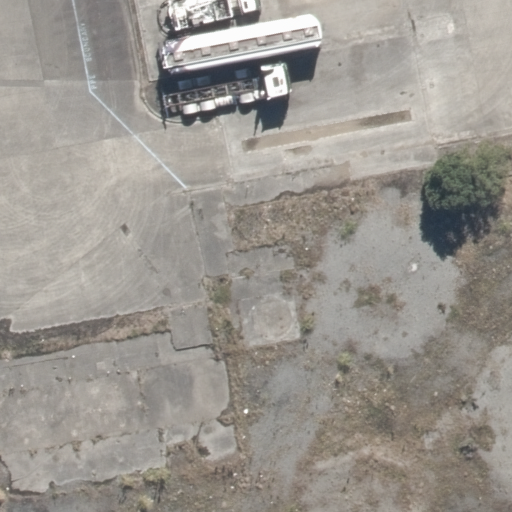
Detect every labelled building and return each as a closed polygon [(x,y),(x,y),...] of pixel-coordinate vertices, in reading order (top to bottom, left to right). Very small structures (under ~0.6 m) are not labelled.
[(232,197),(350,177),(352,189),(442,173),(440,162),(478,155),(452,0),(135,0),(152,92),(213,82),(232,197)] [(367,247),(361,251),(353,258),(347,266),(342,275),(339,285),(338,295),(338,306),(340,316),(344,325),(350,334),(357,342),(365,348),(374,353),(384,356),(395,357),(405,357),(415,354),(425,351),(433,345),(441,338),(447,330),(452,320),(455,310),(457,300),(456,290),(454,280),(450,270),(444,261),(437,254),(429,247),(420,243),(410,240),(399,238),(389,239),(379,241),(369,245),(367,247)] [(265,358),(237,362),(244,417),(317,407),(302,300),(258,306),(265,358)] [(136,511),(136,492),(94,494),(95,511),(64,511),(63,511),(58,509),(54,508),(49,508),(45,508),(36,455),(39,455),(42,453),(45,451),(47,449),(49,447),(50,443),(51,440),(51,437),(51,434),(50,431),(50,430),(62,428),(62,430),(63,433),(65,436),(67,439),(69,441),(72,443),(75,444),(81,445),(84,445),(87,444),(90,443),(93,441),(95,439),(97,436),(99,433),(100,430),(100,427),(100,424),(100,422),(113,419),(113,421),(114,424),(116,426),(118,428),(121,430),(123,432),(126,433),(134,433),(137,432),(140,431),(142,430),(145,427),(147,425),(148,422),(149,419),(150,416),(150,413),(149,410),(148,407),(146,404),(144,402),(142,399),(139,398),(136,396),(133,396),(130,396),(127,396),(124,397),(121,398),(118,400),(116,403),(114,405),(113,408),(112,411),(112,414),(112,417),(99,419),(98,417),(97,414),(94,412),(92,410),(89,408),(86,407),(83,407),(79,407),(76,407),(73,408),(70,410),(68,412),(66,414),(64,417),(63,420),(62,424),(62,425),(49,428),(47,425),(45,423),(42,421),(39,419),(36,419),(33,418),(30,418),(26,419),(23,421),(21,422),(18,425),(17,427),(15,430),(14,433),(14,437),(14,440),(15,443),(16,446),(18,449),(21,451),(23,453),(26,454),(36,511),(35,511),(136,511)] [(334,475),(326,482),(322,488),(318,495),(316,502),(315,510),(315,511),(404,511),(404,506),(403,498),(400,491),(396,485),(390,479),(385,474),(378,470),(370,468),(363,467),(355,467),(348,468),(340,471),(334,475)]
